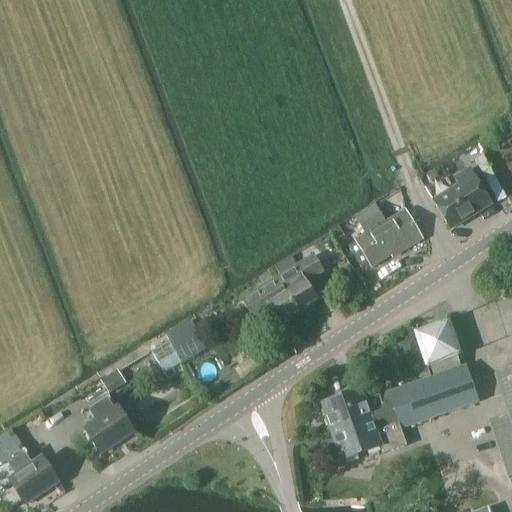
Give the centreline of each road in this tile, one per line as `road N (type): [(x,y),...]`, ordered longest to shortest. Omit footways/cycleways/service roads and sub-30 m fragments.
road 1 (tertiary): [(251,399),(511,224)]
road 2 (tertiary): [(83,511),(251,399)]
